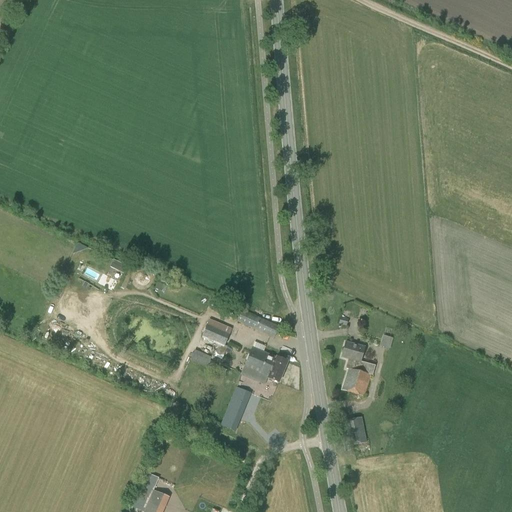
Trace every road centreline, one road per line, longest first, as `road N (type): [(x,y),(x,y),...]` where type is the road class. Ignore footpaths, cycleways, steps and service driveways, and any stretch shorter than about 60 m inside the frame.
road 1 (secondary): [(326,440),(275,0)]
road 2 (track): [(511,64),(362,0)]
